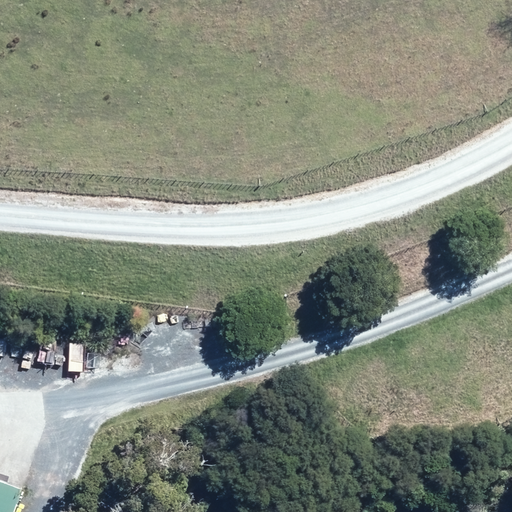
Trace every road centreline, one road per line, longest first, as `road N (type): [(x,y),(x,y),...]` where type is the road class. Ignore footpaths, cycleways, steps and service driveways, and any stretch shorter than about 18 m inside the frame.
road 1 (track): [(511,267),(426,305),(150,393),(58,418),(0,418)]
road 2 (track): [(511,145),(457,174),(340,213),(123,222),(0,213)]
